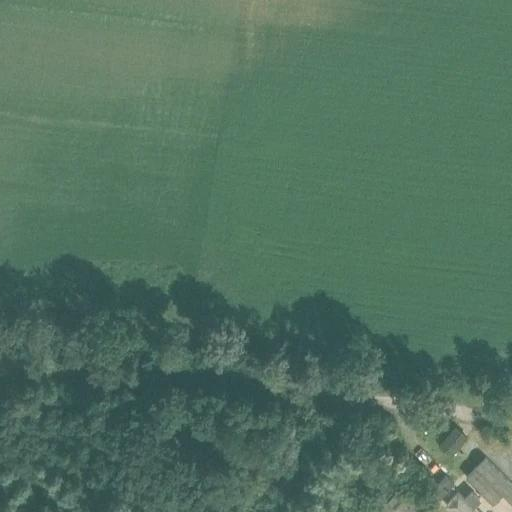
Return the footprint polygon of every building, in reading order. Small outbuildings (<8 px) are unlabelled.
[(468,435),(454,424),(437,444),(449,454),(451,455),(468,435)] [(377,433),(376,442),(386,444),(388,435),(377,433)] [(408,440),(400,446),(418,465),(425,458),(408,440)] [(511,500),(511,468),(489,447),(463,474),(491,501),(496,495),(507,505),(511,500)] [(422,474),(435,484),(443,474),(430,464),(422,474)] [(438,502),(455,484),(446,476),(429,494),(438,502)] [(445,511),(475,511),(470,506),(475,501),(465,491),(458,498),(454,494),(441,508),(445,511)]
